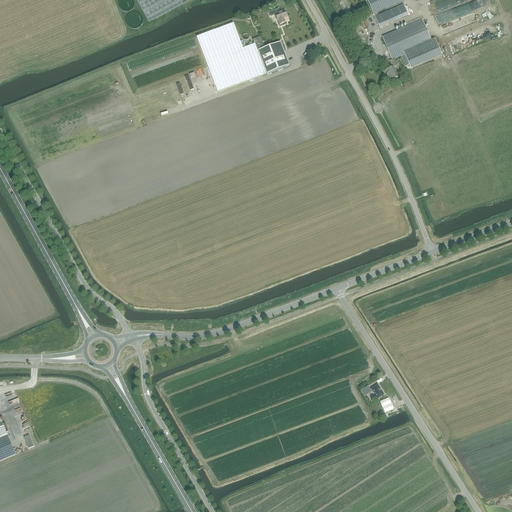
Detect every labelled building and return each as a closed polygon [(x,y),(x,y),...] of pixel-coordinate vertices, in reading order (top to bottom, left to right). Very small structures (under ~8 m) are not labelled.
[(121,9),(123,11),(125,12),(128,12),(130,11),(132,9),(134,7),(134,4),(134,1),(132,0),(119,0),(119,2),(119,4),(119,7),(121,9)] [(136,0),(149,23),(191,0),(136,0)] [(367,0),(374,14),(406,0),(367,0)] [(385,12),(375,17),(379,28),(390,23),(390,24),(409,16),(404,5),(385,12)] [(279,9),(274,11),(278,21),(280,25),(285,22),(285,21),(284,20),(284,19),(287,17),(285,10),(280,12),(279,9)] [(128,26),(130,28),(133,29),(136,29),(139,28),(141,25),(143,23),(143,19),(142,17),(140,14),(138,12),(135,12),(132,12),(129,13),(127,15),(126,18),(125,21),(126,24),(128,26)] [(422,19),(382,37),(392,59),(395,58),(395,59),(401,56),(405,67),(409,65),(440,51),(435,41),(432,42),(422,19)] [(233,23),(197,37),(217,92),(267,74),(266,71),(264,68),(262,63),(258,53),(257,51),(255,44),(243,49),(233,23)] [(479,33),(484,29),(480,24),(475,28),(479,33)] [(280,42),(257,51),(258,53),(262,63),(264,68),(266,71),(267,74),(289,66),(280,42)] [(398,65),(396,62),(391,64),(392,67),(383,71),(387,80),(392,78),(393,79),(398,77),(394,67),(398,65)] [(188,75),(185,76),(191,90),(194,89),(188,75)] [(243,372),(264,365),(262,360),(241,367),(243,372)] [(368,387),(361,391),(364,397),(372,391),(377,399),(384,395),(378,385),(370,390),(368,387)] [(394,410),(389,398),(380,402),(385,414),(394,410)] [(0,461),(15,454),(0,418),(0,461)] [(27,436),(32,447),(37,445),(32,434),(27,436)]
